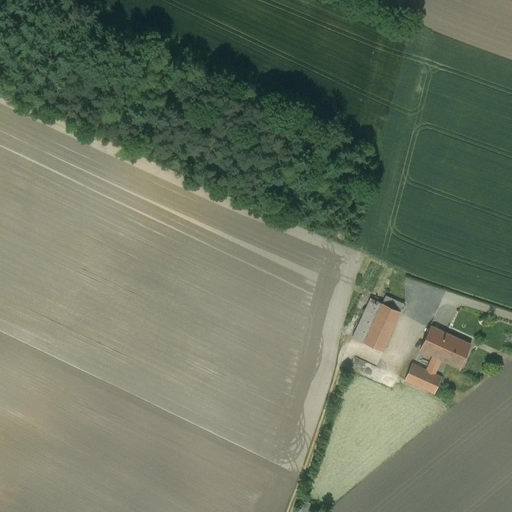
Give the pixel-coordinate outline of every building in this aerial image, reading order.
[(382,304),(400,312),(403,304),(385,296),(382,304)] [(352,338),(382,351),(400,312),(382,304),(370,298),(352,338)] [(419,350),(433,356),(441,360),(460,368),(470,345),(430,326),(419,350)] [(426,371),(412,364),(405,380),(434,394),(441,377),(434,374),(441,360),(433,356),(426,371)] [(306,511),(310,504),(303,502),(298,511),(306,511)]
